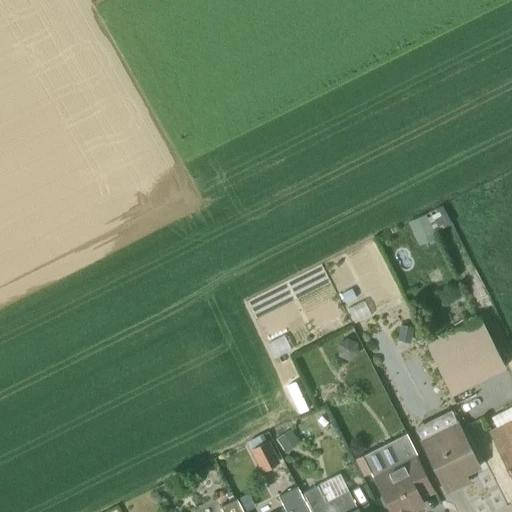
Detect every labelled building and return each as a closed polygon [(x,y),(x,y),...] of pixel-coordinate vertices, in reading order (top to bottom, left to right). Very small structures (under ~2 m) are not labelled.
[(351,289),(341,294),(346,305),(356,299),(351,289)] [(505,367),(480,318),(427,345),(452,394),(505,367)] [(414,326),(401,324),(398,342),(411,344),(414,326)] [(511,421),(490,433),(511,477),(511,421)] [(479,467),(458,424),(422,442),(447,492),(461,485),(457,478),(479,467)] [(285,453),(300,443),(291,431),(277,441),(285,453)] [(269,440),(250,451),(262,473),(281,463),(269,440)] [(369,455),(356,461),(362,473),(374,467),(369,455)] [(407,511),(423,504),(420,497),(433,491),(415,456),(374,477),(382,493),(379,498),(383,507),(389,508),(391,511),(407,511)] [(358,511),(349,491),(326,502),(317,486),(304,493),(313,511),(358,511)] [(310,511),(305,501),(297,487),(279,496),(286,511),(283,511),(310,511)] [(243,511),(236,498),(221,507),(223,511),(243,511)]
